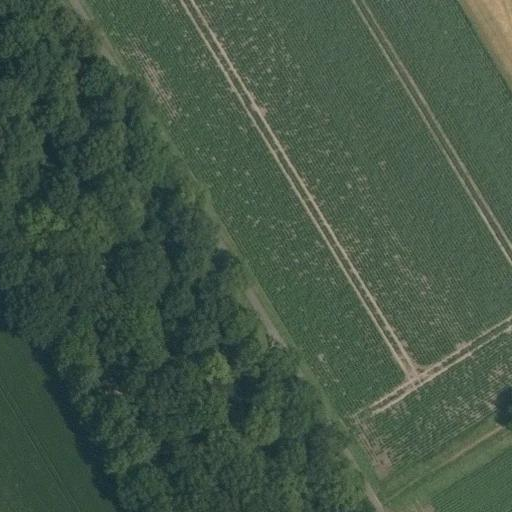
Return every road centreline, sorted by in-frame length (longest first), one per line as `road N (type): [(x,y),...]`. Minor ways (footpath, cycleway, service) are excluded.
road 1 (track): [(0,62),(276,511)]
road 2 (track): [(0,199),(187,511)]
